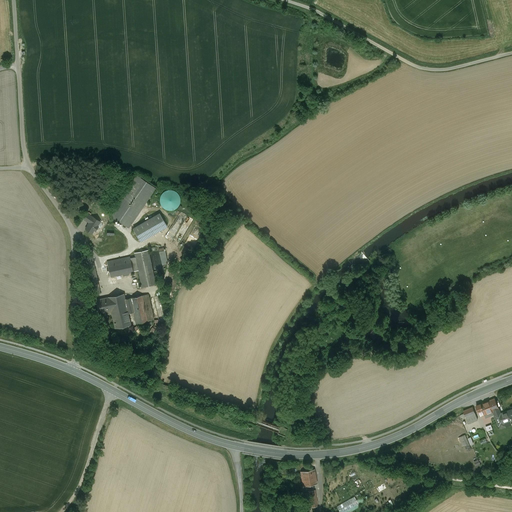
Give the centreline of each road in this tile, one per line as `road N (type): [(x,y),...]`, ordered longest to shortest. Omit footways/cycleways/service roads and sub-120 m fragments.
road 1 (secondary): [(112,389),(216,440),(316,454),(379,443),(511,379)]
road 2 (unclassified): [(29,166),(71,227),(70,369)]
road 3 (unclassified): [(12,0),(29,166)]
road 4 (unclassified): [(60,511),(86,468),(112,389)]
